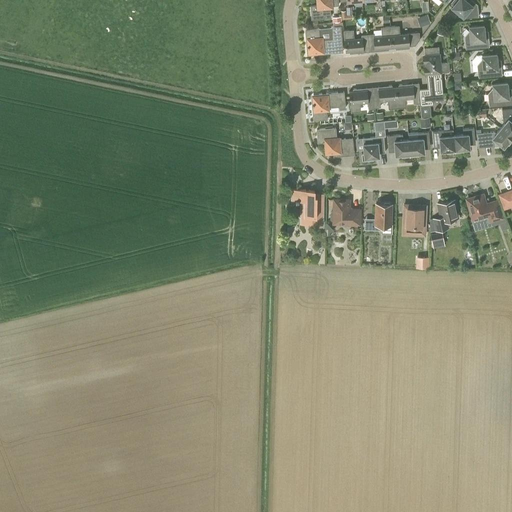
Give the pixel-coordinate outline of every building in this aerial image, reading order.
[(311,19),(330,17),(329,7),(332,6),(332,5),(338,4),(337,0),(316,0),(317,5),(310,5),(311,19)] [(452,0),(451,3),(453,4),(451,6),(463,16),(463,18),(478,17),(477,4),(471,0),(470,0),(452,0)] [(345,15),(345,10),(341,11),(342,19),(353,18),(352,14),(345,15)] [(418,17),(421,26),(431,23),(428,14),(418,17)] [(333,25),(342,24),(341,16),(332,17),(333,25)] [(437,33),(444,35),(447,26),(439,24),(437,33)] [(484,32),(483,24),(469,26),(469,30),(464,36),(466,49),(488,47),(487,35),(486,31),(484,32)] [(390,26),(392,47),(395,46),(395,48),(409,47),(409,45),(415,44),(419,38),(419,32),(399,33),(398,25),(390,26)] [(319,28),(305,29),(307,54),(318,53),(322,53),(335,52),(334,40),(341,40),(341,30),(340,26),(331,26),(331,27),(319,28)] [(388,47),(392,47),(390,26),(381,27),(381,35),(374,36),(373,33),(367,34),(369,51),(388,49),(388,47)] [(369,51),(367,34),(361,34),(361,37),(353,38),(353,29),(343,30),(344,39),(345,51),(349,50),(349,52),(369,51)] [(426,72),(449,70),(448,62),(439,62),(438,46),(424,47),(426,72)] [(497,60),(496,53),(481,54),(482,59),(477,65),(478,77),(501,75),(500,64),(499,64),(499,60),(497,60)] [(420,105),(421,116),(431,115),(430,104),(433,104),(433,100),(443,99),(440,72),(449,71),(449,70),(426,72),(427,88),(419,88),(418,82),(420,105)] [(420,105),(418,82),(398,84),(399,86),(395,86),(397,107),(406,106),(405,98),(413,97),(414,103),(419,103),(420,105)] [(508,89),(507,82),(492,83),(492,88),(488,93),(489,106),(511,104),(511,92),(510,92),(510,89),(508,89)] [(397,107),(395,86),(392,87),(391,85),(372,87),(374,107),(380,106),(379,100),(387,100),(388,108),(397,107)] [(368,107),(374,107),(372,87),(353,88),(353,90),(349,91),(350,103),(351,112),(360,111),(359,102),(367,101),(368,107)] [(345,107),(344,91),(311,94),(313,120),(327,118),(326,109),(328,109),(328,107),(338,106),(339,108),(345,107)] [(500,128),(511,137),(511,108),(501,110),(502,121),(504,122),(500,128)] [(368,121),(377,119),(376,112),(367,113),(368,121)] [(421,126),(431,126),(431,117),(421,117),(421,126)] [(384,128),(384,121),(374,121),(375,129),(384,128)] [(336,137),(335,127),(316,129),(317,142),(325,141),(326,152),(333,152),(333,156),(354,154),(352,137),(339,138),(338,137),(336,137)] [(453,135),(455,151),(463,151),(463,148),(469,148),(468,134),(474,133),(474,127),(462,128),(463,134),(453,135)] [(508,144),(511,139),(511,137),(500,128),(495,133),(494,131),(483,132),(484,147),(499,145),(500,144),(503,146),(506,142),(508,144)] [(446,152),(455,151),(453,135),(448,135),(447,129),(432,131),(433,137),(439,136),(440,150),(446,150),(446,152)] [(408,139),(410,155),(418,155),(418,152),(424,152),(423,138),(429,137),(428,131),(417,132),(417,138),(408,139)] [(398,134),(387,135),(387,141),(388,150),(395,150),(395,154),(401,154),(401,156),(410,155),(408,139),(403,139),(402,134),(398,134)] [(362,160),(373,159),(373,156),(379,156),(377,142),(384,142),(383,135),(372,136),(372,142),(363,143),(363,152),(361,153),(362,160)] [(316,206),(316,195),(314,195),(314,190),(305,190),(305,189),(292,189),(292,200),(295,200),(295,201),(298,201),(298,200),(305,200),(304,208),(298,208),(298,215),(301,215),(301,223),(322,223),(322,206),(316,206)] [(511,189),(499,194),(504,207),(511,204),(511,189)] [(487,208),(483,193),(467,198),(473,220),(479,218),(480,216),(488,214),(490,220),(502,217),(498,205),(487,208)] [(359,223),(359,209),(349,208),(349,199),(333,199),(333,211),(332,211),(330,212),(330,219),(331,220),(333,220),(333,223),(348,223),(359,223)] [(435,230),(448,227),(446,219),(458,217),(454,199),(437,203),(440,216),(433,218),(435,230)] [(390,224),(391,204),(376,203),(375,218),(371,218),(371,229),(382,229),(382,224),(390,224)] [(424,236),(424,230),(426,205),(404,204),(402,235),(424,236)] [(499,223),(501,231),(509,228),(506,221),(499,223)] [(433,247),(444,245),(441,231),(430,234),(433,247)]
